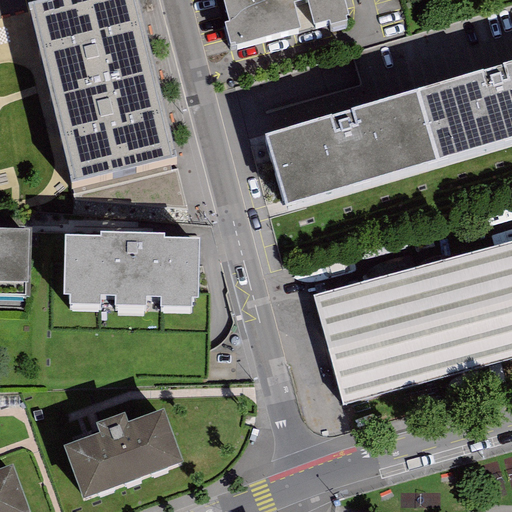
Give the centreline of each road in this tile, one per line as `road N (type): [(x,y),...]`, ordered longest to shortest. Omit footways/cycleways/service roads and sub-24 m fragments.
road 1 (residential): [(307,480),(174,0)]
road 2 (unknown): [(258,315),(511,241)]
road 3 (residential): [(307,480),(511,418)]
